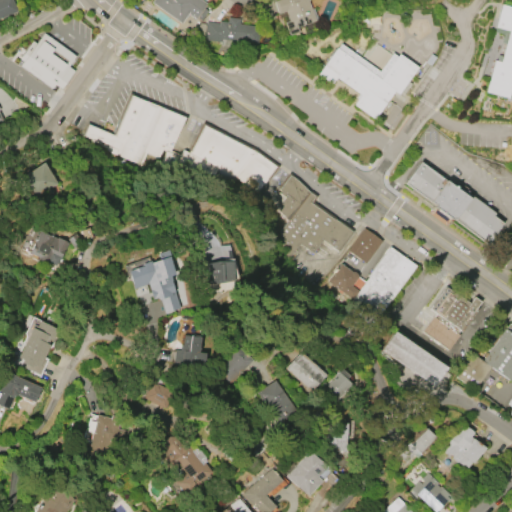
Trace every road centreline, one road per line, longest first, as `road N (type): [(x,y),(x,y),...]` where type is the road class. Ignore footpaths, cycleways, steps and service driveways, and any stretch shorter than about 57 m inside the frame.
road 1 (secondary): [(124,21),(511,298)]
road 2 (residential): [(209,208),(120,230),(96,246),(85,260),(85,340),(31,434),(0,450)]
road 3 (residential): [(124,21),(51,131),(0,159)]
road 4 (residential): [(511,439),(463,405),(430,403),(398,416)]
